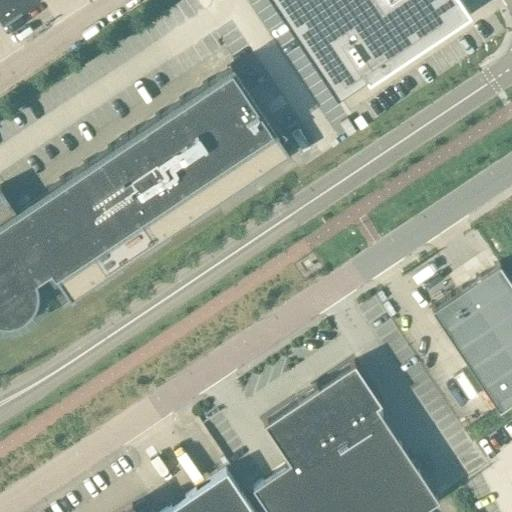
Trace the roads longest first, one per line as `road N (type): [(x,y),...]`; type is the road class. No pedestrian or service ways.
road 1 (unclassified): [(0,510),(511,166)]
road 2 (unclassified): [(25,393),(511,64)]
road 3 (unclassified): [(0,79),(118,0)]
